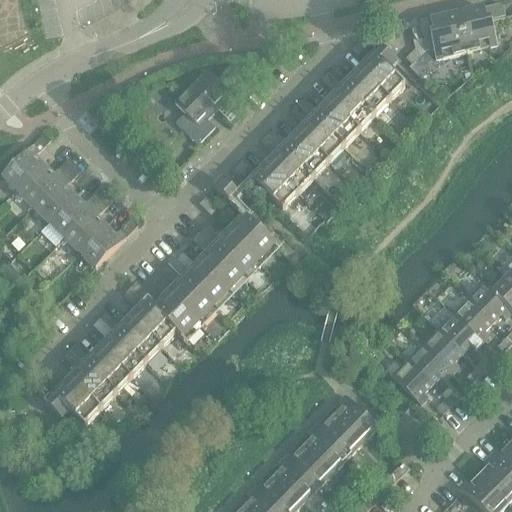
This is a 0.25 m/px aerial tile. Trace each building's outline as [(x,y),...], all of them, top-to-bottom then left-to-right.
[(482,10),(457,16),(466,56),(496,49),(489,23),(486,24),(482,10)] [(434,36),(422,39),(425,55),(435,52),(437,63),(466,56),(457,16),(431,23),(434,36)] [(410,31),(415,52),(406,61),(412,68),(425,55),(422,39),(417,20),(382,29),(385,41),(393,39),(392,35),(410,31)] [(363,41),(351,52),(358,58),(369,47),(363,41)] [(370,58),(375,62),(253,186),(282,215),(405,90),(389,75),(397,67),(379,49),(370,58)] [(185,116),(175,126),(198,149),(215,131),(205,121),(246,80),(234,68),(217,85),(206,75),(175,107),(185,116)] [(334,70),(328,76),(339,88),(345,81),(334,70)] [(328,76),(321,83),(333,94),(339,88),(328,76)] [(304,101),(297,107),(309,118),(315,112),(304,101)] [(297,107),(291,114),(302,125),(309,118),(297,107)] [(273,132),(267,138),(278,149),(285,143),(273,132)] [(2,180),(17,196),(44,168),(36,160),(51,144),(44,137),(2,180)] [(267,138),(261,144),(272,156),(278,149),(267,138)] [(171,158),(160,147),(151,155),(162,167),(171,158)] [(44,168),(17,196),(33,211),(75,168),(69,162),(54,177),(44,168)] [(243,162),(232,174),(238,180),(249,169),(243,162)] [(75,168),(33,211),(49,226),(76,199),(67,190),(82,174),(75,168)] [(52,397),(43,405),(61,423),(63,422),(85,444),(75,453),(64,456),(67,464),(80,461),(97,443),(85,431),(176,337),(183,344),(276,250),(293,267),(302,258),(296,252),(293,255),(241,203),(242,202),(223,183),(214,192),(234,211),(235,210),(247,222),(155,315),(148,308),(56,401),(52,397)] [(76,199),(49,226),(64,242),(107,198),(100,192),(85,208),(76,199)] [(97,220),(113,205),(107,198),(64,242),(80,257),(107,230),(97,220)] [(205,201),(199,207),(211,218),(217,212),(205,201)] [(107,230),(80,257),(96,272),(138,229),(131,222),(115,238),(107,230)] [(205,230),(198,236),(210,248),(216,241),(205,230)] [(198,236),(192,243),(203,254),(210,248),(198,236)] [(18,240),(11,247),(18,254),(25,247),(18,240)] [(174,261),(168,267),(179,278),(186,272),(174,261)] [(168,267),(162,274),(173,285),(179,278),(168,267)] [(511,283),(507,279),(492,295),(511,315),(511,283)] [(136,285),(130,292),(141,303),(147,297),(136,285)] [(484,287),(467,303),(492,327),(501,319),(505,323),(511,315),(492,295),(484,287)] [(130,292),(123,298),(135,310),(141,303),(130,292)] [(485,335),(492,327),(467,303),(453,318),(482,347),(489,339),(485,335)] [(106,316),(100,323),(111,334),(117,327),(106,316)] [(453,318),(437,334),(462,358),(470,350),(475,354),(482,347),(453,318)] [(100,323),(93,329),(105,340),(111,334),(100,323)] [(454,366),(462,358),(437,334),(422,349),(452,378),(459,370),(454,366)] [(511,346),(506,341),(497,350),(503,356),(511,346)] [(76,347),(69,354),(81,365),(87,358),(76,347)] [(422,349),(407,364),(432,389),(440,381),(445,385),(452,378),(422,349)] [(69,354),(63,360),(74,371),(81,365),(69,354)] [(485,362),(476,371),(482,377),(491,368),(485,362)] [(424,397),(432,389),(407,364),(391,380),(421,409),(428,401),(424,397)] [(476,371),(467,381),(473,387),(482,377),(476,371)] [(45,378),(34,389),(40,395),(52,384),(45,378)] [(446,402),(452,408),(461,399),(455,393),(446,402)] [(320,424),(314,431),(347,463),(378,432),(345,399),(338,406),(342,411),(325,429),(320,424)] [(446,402),(436,411),(443,418),(452,408),(446,402)] [(52,459),(44,429),(35,431),(46,470),(55,467),(53,459),(52,459)] [(286,459),(284,462),(317,494),(347,463),(314,431),(308,437),(312,441),(294,459),(290,455),(286,459)] [(511,449),(510,448),(501,457),(496,453),(490,459),(511,480),(511,449)] [(484,465),(488,469),(479,478),(508,507),(511,503),(511,480),(490,459),(484,465)] [(256,490),(254,492),(273,511),(299,511),(317,494),(284,462),(278,468),(282,472),(264,490),(260,486),(256,490)] [(403,466),(392,477),(398,483),(409,472),(403,466)] [(392,477),(380,489),(387,495),(398,483),(392,477)] [(466,483),(459,491),(480,511),(503,511),(508,507),(479,478),(470,488),(466,483)] [(273,511),(254,492),(247,499),(252,503),(242,511),(273,511)] [(373,496),(362,508),(365,511),(369,511),(379,502),(373,496)]
